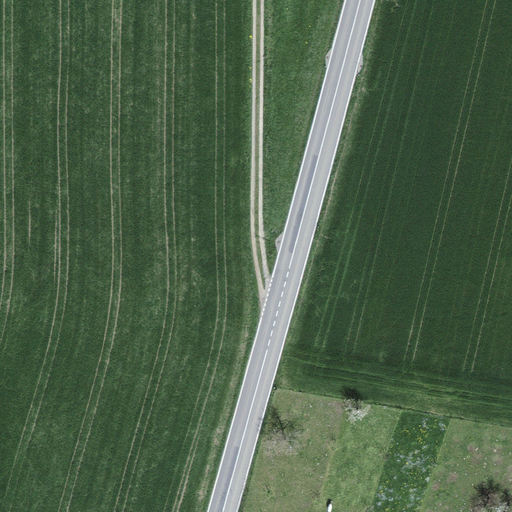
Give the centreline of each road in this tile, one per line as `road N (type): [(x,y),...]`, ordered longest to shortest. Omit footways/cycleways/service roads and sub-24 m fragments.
road 1 (secondary): [(360,0),(222,511)]
road 2 (track): [(259,0),(256,225),(277,313)]
